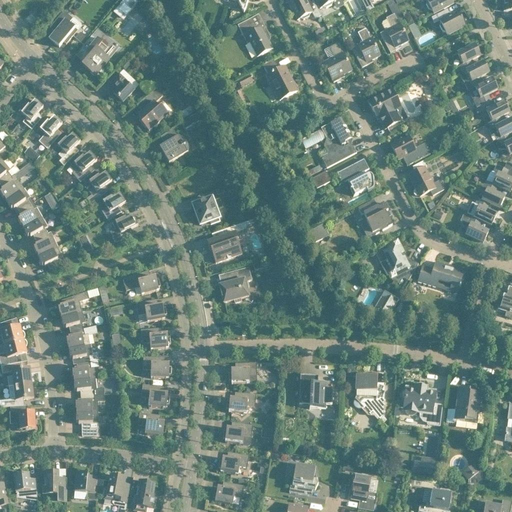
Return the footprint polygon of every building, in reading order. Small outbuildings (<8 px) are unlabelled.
[(138,4),(135,0),(125,0),(123,3),(132,11),(138,4)] [(244,14),(248,0),(226,0),(238,4),(244,14)] [(321,17),(312,0),(307,0),(306,1),(305,0),(301,0),(300,1),(299,0),(290,0),(287,2),(297,21),(300,20),(303,21),(309,18),(310,15),(312,14),(315,20),(321,17)] [(332,3),(338,0),(314,0),(320,10),(323,8),(326,9),(331,7),(332,3)] [(369,0),(361,0),(363,4),(365,3),(369,11),(374,9),(369,0)] [(432,12),(433,15),(453,5),(450,0),(425,0),(427,2),(426,6),(429,11),(432,12)] [(511,0),(502,0),(503,12),(511,11),(511,0)] [(445,34),(447,37),(465,27),(459,17),(455,20),(452,14),(450,15),(447,10),(431,19),(434,24),(439,22),(440,24),(439,27),(442,33),(445,34)] [(123,16),(117,11),(114,14),(120,19),(123,16)] [(63,12),(56,22),(61,26),(49,40),(59,48),(63,43),(66,46),(78,32),(69,24),(73,20),(63,12)] [(382,23),(382,25),(385,32),(380,35),(390,55),(397,51),(395,49),(408,43),(399,25),(394,15),(386,20),(387,21),(382,23)] [(249,21),(238,27),(244,39),(246,37),(257,58),(272,50),(268,43),(270,39),(267,34),(266,34),(264,30),(265,30),(263,26),(254,30),(249,21)] [(103,56),(113,43),(97,30),(81,50),(82,50),(91,57),(82,68),(83,68),(95,78),(109,61),(109,60),(109,61),(103,56)] [(362,44),(351,49),(362,69),(368,66),(367,64),(380,57),(371,39),(366,30),(357,34),(362,44)] [(334,58),(323,64),(333,84),(340,81),(339,79),(351,72),(337,45),(329,49),(334,58)] [(480,57),(474,46),(457,55),(462,66),(459,68),(462,74),(473,68),(470,62),(480,57)] [(278,71),(273,61),(263,66),(268,76),(267,77),(280,102),(297,92),(292,83),(291,84),(288,78),(289,77),(284,68),(278,71)] [(483,63),(473,68),(462,74),(459,76),(468,92),(471,91),(475,89),(482,85),(479,79),(489,74),(483,63)] [(119,76),(111,84),(118,91),(113,95),(123,104),(134,92),(125,84),(126,82),(119,76)] [(250,77),(232,87),(234,91),(253,82),(250,77)] [(497,91),(492,80),(482,85),(475,89),(480,100),(476,102),(479,108),(490,102),(487,96),(497,91)] [(162,98),(155,90),(136,107),(142,113),(138,117),(143,123),(141,125),(149,134),(149,133),(168,116),(168,117),(169,116),(161,107),(159,109),(155,105),(162,98)] [(239,92),(235,94),(240,103),(244,101),(239,92)] [(406,119),(392,92),(369,104),(373,113),(376,112),(385,130),(406,119)] [(23,124),(32,131),(40,121),(35,118),(43,109),(34,101),(30,107),(28,106),(21,115),(26,119),(23,124)] [(493,108),(490,102),(479,108),(482,114),(486,112),(492,122),(499,119),(509,114),(503,103),(493,108)] [(451,112),(448,104),(443,107),(447,114),(451,112)] [(197,115),(181,124),(185,131),(186,131),(185,130),(192,126),(192,127),(194,126),(193,126),(200,122),(201,122),(197,115)] [(38,143),(47,151),(59,138),(54,134),(62,125),(54,118),(49,123),(47,122),(40,131),(45,136),(38,143)] [(511,119),(502,125),(499,119),(492,122),(488,124),(491,131),(488,132),(491,137),(493,135),(496,141),(508,135),(508,136),(511,133),(511,119)] [(322,133),(302,143),(306,150),(326,140),(329,146),(328,150),(330,155),(322,160),(327,170),(356,154),(351,144),(346,147),(344,144),(351,140),(349,135),(350,135),(348,131),(347,132),(347,130),(346,127),(345,127),(341,120),(336,122),(334,122),(333,123),(326,127),(325,127),(324,128),(321,130),(322,133)] [(59,163),(63,167),(76,156),(72,151),(80,143),(72,135),(67,140),(66,139),(57,147),(62,152),(58,156),(62,160),(59,163)] [(511,141),(511,142),(508,136),(508,135),(496,141),(498,145),(497,146),(499,150),(506,150),(509,157),(511,155),(511,141)] [(180,137),(177,138),(159,148),(160,149),(165,156),(164,157),(169,165),(189,153),(189,152),(186,154),(183,147),(185,146),(184,144),(181,145),(178,138),(180,137)] [(394,145),(391,147),(398,161),(402,159),(407,167),(430,155),(424,145),(415,150),(409,138),(400,142),(395,140),(394,145)] [(72,175),(80,184),(91,174),(88,170),(97,162),(90,154),(84,158),(83,157),(69,168),(74,174),(72,175)] [(371,177),(371,176),(370,176),(369,176),(368,176),(366,177),(364,173),(369,171),(364,161),(337,175),(342,185),(347,182),(351,190),(350,190),(354,197),(368,190),(369,193),(378,188),(374,181),(373,182),(373,179),(372,178),(371,177)] [(426,168),(423,162),(413,168),(415,173),(409,177),(416,190),(414,191),(413,193),(414,195),(415,197),(417,197),(419,197),(420,198),(430,193),(433,197),(444,191),(439,182),(432,185),(424,169),(426,168)] [(0,185),(1,186),(14,176),(19,172),(15,168),(11,171),(4,163),(0,166),(0,185)] [(489,175),(486,182),(497,188),(510,194),(511,189),(511,181),(511,179),(511,165),(507,163),(504,170),(497,167),(494,173),(492,173),(490,174),(489,175)] [(319,168),(309,173),(311,178),(322,172),(319,168)] [(331,183),(326,172),(311,180),(317,190),(331,183)] [(86,200),(90,205),(106,194),(102,189),(112,183),(105,173),(99,178),(98,176),(89,183),(93,189),(88,192),(91,197),(86,200)] [(6,202),(24,190),(14,176),(1,186),(4,191),(1,192),(2,193),(0,195),(3,200),(4,199),(6,202)] [(494,194),(497,188),(486,182),(483,189),(487,191),(482,201),(489,205),(499,210),(504,199),(494,194)] [(226,193),(223,188),(216,191),(218,196),(226,193)] [(30,199),(24,190),(6,202),(8,206),(11,211),(13,209),(14,211),(16,209),(19,213),(31,206),(28,201),(30,199)] [(101,212),(107,222),(118,215),(115,210),(126,204),(120,194),(113,198),(113,197),(103,203),(107,209),(101,212)] [(211,203),(210,199),(192,206),(198,221),(200,221),(202,226),(210,223),(211,225),(219,223),(218,220),(220,220),(217,212),(223,209),(220,200),(211,203)] [(472,205),(467,215),(474,218),(474,219),(481,222),(491,227),(496,216),(486,211),(489,205),(482,201),(478,199),(475,206),(472,205)] [(364,215),(367,222),(361,226),(368,239),(378,234),(377,232),(381,230),(382,232),(392,227),(387,217),(385,218),(384,214),(388,212),(383,204),(377,208),(374,201),(358,210),(361,216),(364,215)] [(23,230),(42,219),(37,209),(34,211),(31,206),(19,213),(22,218),(19,219),(20,220),(18,222),(21,227),(21,226),(23,230)] [(463,216),(460,222),(462,227),(468,230),(465,236),(483,244),(488,233),(478,229),(481,222),(474,219),(474,218),(467,215),(466,215),(463,216)] [(110,234),(115,244),(130,238),(127,232),(138,227),(133,217),(126,220),(125,218),(112,224),(115,231),(110,234)] [(48,228),(42,219),(23,230),(25,233),(28,238),(30,237),(30,238),(33,237),(35,242),(48,235),(45,230),(48,228)] [(223,238),(207,244),(212,259),(213,258),(215,265),(242,256),(237,242),(238,242),(234,231),(242,228),(257,223),(256,220),(241,225),(221,232),(223,238)] [(324,230),(322,226),(310,233),(316,243),(323,239),(319,232),(324,230)] [(38,258),(58,249),(51,234),(48,235),(35,242),(38,246),(35,248),(36,249),(34,250),(36,255),(37,255),(38,258)] [(397,241),(386,247),(387,250),(380,254),(385,263),(380,265),(387,278),(388,277),(390,280),(399,286),(403,279),(408,282),(418,266),(407,259),(405,263),(403,262),(400,255),(403,254),(397,241)] [(58,249),(38,258),(40,261),(39,262),(42,267),(44,266),(44,267),(47,266),(50,271),(63,266),(66,265),(63,259),(58,249)] [(267,268),(266,263),(253,266),(254,272),(267,268)] [(423,267),(418,284),(435,289),(441,291),(442,289),(457,293),(459,289),(460,289),(460,287),(459,287),(463,274),(447,269),(448,267),(436,263),(433,271),(423,267)] [(220,293),(221,296),(221,299),(222,299),(224,305),(249,298),(247,289),(248,289),(247,283),(252,282),(248,269),(223,276),(226,285),(219,287),(220,292),(220,293)] [(145,281),(143,274),(123,281),(126,293),(139,289),(141,297),(159,292),(158,288),(160,288),(158,280),(156,281),(155,278),(145,281)] [(511,287),(508,286),(506,292),(507,292),(507,294),(502,293),(500,299),(502,299),(499,306),(498,305),(496,311),(504,314),(504,312),(506,313),(504,318),(511,320),(511,287)] [(90,300),(87,293),(61,302),(63,307),(60,308),(60,309),(58,310),(60,316),(61,319),(82,313),(79,303),(90,300)] [(381,299),(380,315),(389,317),(398,302),(384,293),(381,299)] [(152,309),(151,302),(136,305),(138,318),(146,316),(147,324),(165,321),(164,317),(167,316),(165,309),(163,309),(162,307),(152,309)] [(91,313),(94,324),(112,320),(110,309),(91,313)] [(82,313),(61,319),(62,323),(63,329),(65,328),(66,329),(69,329),(70,334),(83,331),(82,325),(85,324),(82,313)] [(13,329),(11,321),(0,325),(0,336),(1,336),(4,346),(23,341),(20,327),(13,329)] [(156,337),(156,330),(141,332),(142,346),(150,345),(150,352),(168,350),(168,346),(171,346),(170,338),(167,338),(167,336),(156,337)] [(68,341),(66,341),(67,347),(68,347),(69,351),(90,346),(88,336),(85,336),(83,331),(70,334),(71,339),(68,339),(68,341)] [(27,354),(23,341),(4,346),(6,354),(0,356),(0,364),(1,368),(21,364),(22,364),(20,356),(27,354)] [(90,346),(69,351),(69,354),(70,360),(72,360),(72,361),(76,361),(76,366),(90,364),(99,362),(97,354),(92,355),(90,346)] [(158,366),(158,359),(143,359),(143,372),(151,372),(151,380),(169,380),(169,376),(171,376),(171,369),(169,368),(169,366),(158,366)] [(21,364),(1,368),(2,375),(12,374),(12,378),(10,378),(9,379),(8,381),(9,387),(31,385),(30,370),(22,371),(21,364)] [(74,373),(72,373),(73,379),(74,382),(95,380),(94,369),(91,369),(90,364),(76,366),(77,371),(74,371),(74,373)] [(257,382),(256,364),(241,365),(241,372),(231,372),(231,374),(228,375),(228,382),(231,382),(231,386),(254,385),(256,384),(257,382)] [(318,377),(300,376),(299,405),(309,406),(309,410),(325,411),(326,406),(332,407),(333,391),(326,391),(327,385),(318,384),(318,377)] [(354,403),(354,405),(354,406),(355,408),(356,409),(358,410),(359,410),(361,409),(362,408),(363,409),(369,415),(372,412),(380,421),(383,424),(387,421),(384,418),(384,406),(385,405),(384,405),(384,403),(385,402),(385,401),(385,385),(377,384),(377,379),(372,378),(360,378),(357,378),(357,384),(357,392),(359,392),(359,399),(357,399),(356,400),(355,401),(354,403)] [(74,386),(74,392),(77,392),(77,393),(80,393),(80,398),(94,397),(104,396),(104,390),(97,391),(95,380),(74,382),(74,386)] [(10,401),(0,402),(0,406),(0,409),(10,409),(24,408),(24,401),(33,400),(31,385),(9,387),(10,401)] [(426,391),(426,390),(426,389),(426,388),(425,387),(425,386),(424,387),(418,386),(418,385),(417,386),(416,387),(416,388),(415,389),(415,390),(406,389),(406,392),(404,392),(403,394),(402,396),(403,398),(405,399),(403,411),(405,411),(405,413),(407,415),(409,416),(412,417),(414,416),(416,414),(417,413),(429,414),(427,426),(439,427),(442,407),(433,405),(435,393),(426,391)] [(157,395),(158,388),(142,387),(141,399),(149,400),(148,408),(166,410),(166,406),(169,406),(170,399),(167,398),(167,396),(157,395)] [(459,389),(458,389),(458,392),(457,398),(449,397),(446,423),(454,424),(455,422),(466,424),(466,421),(477,422),(481,396),(473,395),(474,391),(459,390),(459,389)] [(255,409),(256,396),(241,395),(240,401),(230,400),(229,403),(227,403),(226,410),(229,410),(228,414),(246,416),(247,408),(255,409)] [(77,405),(75,405),(76,411),(76,415),(98,414),(98,403),(105,403),(104,396),(94,397),(80,398),(81,403),(77,404),(77,405)] [(28,413),(27,407),(24,408),(10,409),(10,415),(16,415),(17,431),(20,430),(20,432),(35,431),(34,413),(28,413)] [(98,425),(98,414),(76,415),(76,418),(76,424),(78,424),(78,426),(81,426),(82,437),(99,438),(98,425)] [(154,423),(155,416),(139,414),(138,427),(146,428),(144,436),(162,438),(163,435),(165,435),(166,427),(164,427),(164,424),(154,423)] [(413,429),(420,426),(417,419),(410,422),(413,429)] [(251,439),(253,427),(238,425),(237,431),(226,430),(226,433),(223,432),(222,440),(225,440),(225,444),(242,446),(247,447),(249,446),(250,444),(251,439)] [(128,426),(117,427),(118,441),(129,440),(128,426)] [(278,431),(269,431),(269,442),(278,442),(278,431)] [(438,439),(429,440),(429,454),(438,454),(438,439)] [(247,470),(249,457),(234,455),(233,461),(222,460),(222,462),(219,462),(218,469),(221,470),(220,474),(238,477),(239,469),(247,470)] [(432,465),(420,464),(414,463),(412,474),(430,476),(432,465)] [(291,485),(289,494),(308,497),(309,490),(314,491),(315,492),(318,485),(316,485),(315,469),(305,467),(296,466),(295,469),(293,480),(291,485)] [(479,472),(478,470),(466,479),(468,481),(468,484),(481,486),(482,473),(479,472)] [(66,504),(66,480),(58,480),(58,474),(53,474),(44,474),(44,486),(42,486),(42,495),(52,495),(52,504),(66,504)] [(86,501),(96,502),(98,481),(97,481),(97,482),(91,481),(92,478),(87,478),(87,475),(76,474),(76,480),(74,480),(72,482),(72,485),(74,487),(75,487),(75,492),(74,493),(87,494),(86,501)] [(35,502),(37,502),(36,480),(29,481),(29,475),(14,477),(16,500),(35,502)] [(353,486),(351,501),(360,502),(358,511),(365,511),(372,511),(374,505),(375,496),(367,495),(368,489),(370,480),(368,479),(368,477),(362,476),(361,478),(354,477),(353,486)] [(106,489),(104,500),(112,502),(112,504),(114,506),(126,508),(129,491),(123,490),(125,480),(110,477),(108,490),(106,489)] [(135,504),(133,511),(145,511),(146,509),(154,510),(156,500),(152,499),(155,485),(139,482),(136,497),(134,497),(133,504),(135,504)] [(0,506),(9,505),(6,487),(6,483),(0,484),(0,506)] [(242,500),(244,487),(229,485),(228,491),(217,489),(217,492),(214,491),(213,499),(215,499),(215,503),(232,506),(234,498),(242,500)] [(419,507),(418,511),(438,511),(439,511),(441,511),(448,511),(451,498),(448,497),(449,494),(443,493),(440,493),(439,495),(431,494),(429,506),(425,505),(425,508),(419,507)] [(483,511),(508,511),(510,503),(502,501),(501,507),(491,505),(491,504),(483,502),(482,510),(484,510),(483,511)]
